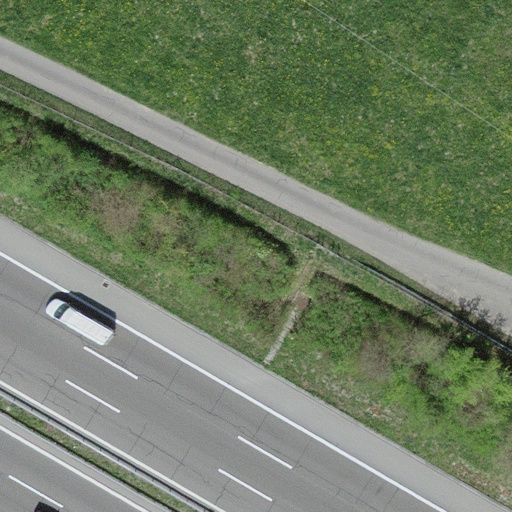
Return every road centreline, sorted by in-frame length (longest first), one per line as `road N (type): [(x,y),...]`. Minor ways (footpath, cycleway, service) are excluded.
road 1 (track): [(0,51),(369,233),(511,294)]
road 2 (motorway): [(332,511),(0,318)]
